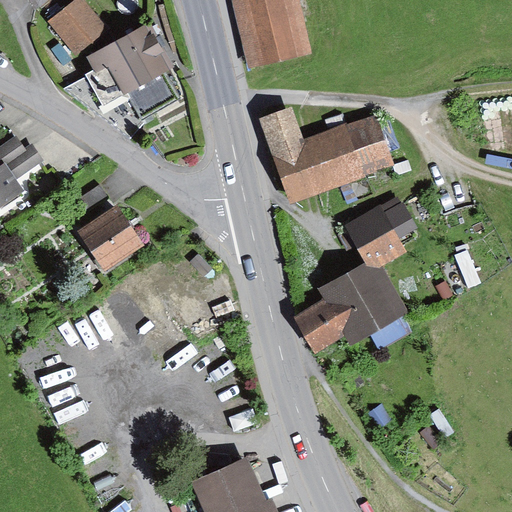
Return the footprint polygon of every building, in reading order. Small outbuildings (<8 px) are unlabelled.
[(30,0),(38,9),(48,0),(30,0)] [(82,0),(76,0),(49,21),(76,57),(108,32),(82,0)] [(295,0),(225,0),(242,70),(308,56),(295,0)] [(150,21),(88,56),(96,71),(87,76),(103,105),(127,92),(141,116),(177,96),(164,74),(176,67),(150,21)] [(289,114),(255,124),(277,200),(393,167),(380,121),(298,145),(289,114)] [(17,132),(0,143),(0,158),(4,165),(10,161),(20,174),(44,156),(33,141),(30,143),(26,145),(17,132)] [(2,171),(0,172),(0,205),(23,189),(8,167),(2,171)] [(75,203),(84,215),(107,198),(99,186),(75,203)] [(344,226),(365,261),(377,255),(383,265),(408,251),(401,239),(419,229),(399,195),(344,226)] [(118,206),(79,232),(106,271),(144,245),(118,206)] [(383,265),(377,255),(365,261),(321,289),(327,299),(294,318),(315,353),(344,336),(351,348),(410,312),(383,265)] [(247,458),(191,481),(203,511),(277,511),(274,502),(266,505),(247,458)]
